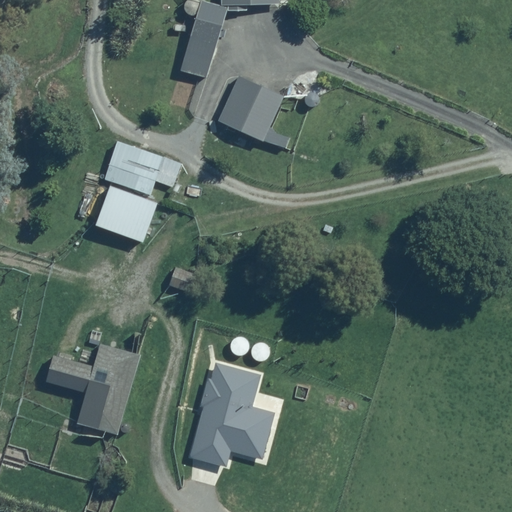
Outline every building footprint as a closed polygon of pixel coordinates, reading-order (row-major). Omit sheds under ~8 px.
[(224,0),(225,5),(230,4),(230,13),(249,12),(249,4),(283,2),(282,0),(224,0)] [(228,10),(206,3),(191,54),(214,60),(228,10)] [(287,96),(242,76),(222,122),(284,149),(289,136),(273,128),(287,96)] [(114,183),(151,195),(156,183),(175,190),(185,162),(120,139),(105,179),(114,183)] [(151,195),(114,183),(108,200),(98,196),(90,221),(97,224),(146,242),(161,202),(150,198),(151,195)] [(177,267),(170,284),(196,293),(202,276),(177,267)] [(101,345),(95,368),(54,358),(48,382),(89,392),(81,426),(122,437),(142,355),(101,345)]
